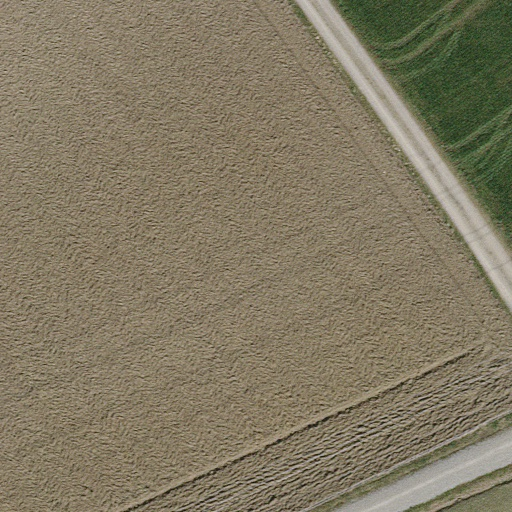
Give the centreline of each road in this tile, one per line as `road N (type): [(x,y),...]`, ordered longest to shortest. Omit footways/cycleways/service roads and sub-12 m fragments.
road 1 (track): [(311,0),(511,275)]
road 2 (track): [(359,511),(511,438)]
